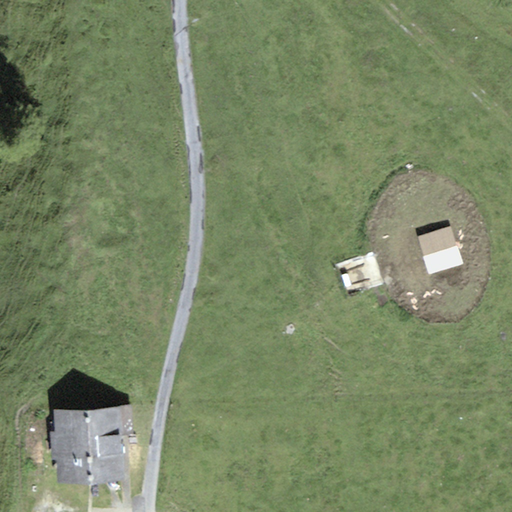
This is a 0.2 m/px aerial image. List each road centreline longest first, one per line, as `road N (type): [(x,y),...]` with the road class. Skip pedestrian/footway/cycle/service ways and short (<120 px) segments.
road 1 (unclassified): [(180,0),(197,222),(152,457),(149,511)]
road 2 (track): [(384,0),(511,121)]
